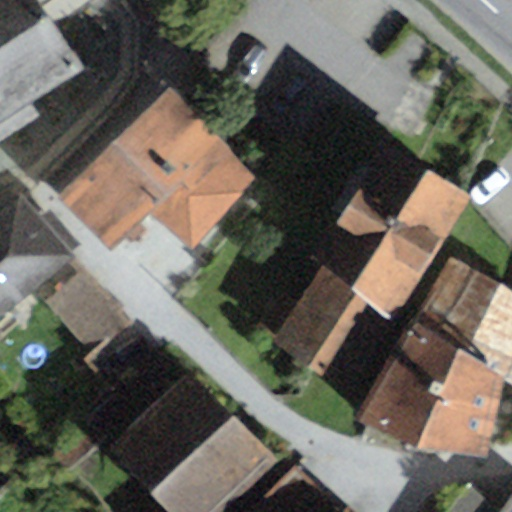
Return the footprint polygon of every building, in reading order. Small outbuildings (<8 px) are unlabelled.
[(84,68),(40,0),(0,0),(0,139),(50,106),(44,94),(84,68)] [(230,147),(171,87),(60,196),(113,247),(151,210),(193,249),(255,177),(234,159),(230,147)] [(310,257),(324,266),(389,319),(473,197),(385,145),(310,257)] [(0,317),(76,256),(22,193),(0,209),(0,317)] [(511,292),(447,255),(411,321),(503,374),(511,378),(511,292)] [(389,319),(324,266),(300,299),(283,290),(257,326),(344,388),(389,319)] [(82,273),(47,303),(92,353),(126,323),(82,273)] [(356,417),(416,448),(485,453),(503,374),(411,321),(356,417)] [(218,511),(273,461),(192,373),(114,444),(177,511),(218,511)] [(341,511),(295,467),(249,511),(341,511)] [(511,511),(511,497),(502,511),(472,484),(450,511),(511,511)]
